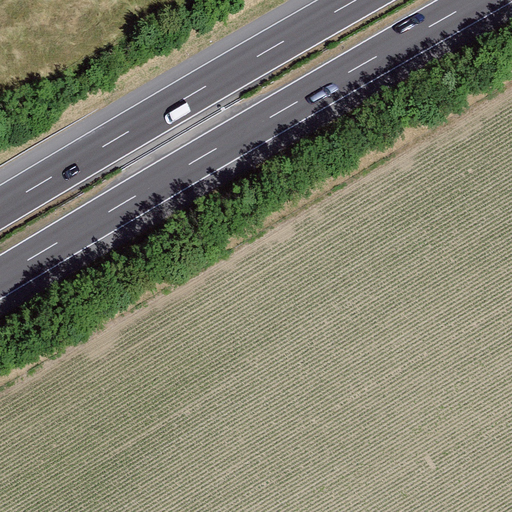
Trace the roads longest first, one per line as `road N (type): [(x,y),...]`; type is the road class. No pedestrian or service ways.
road 1 (motorway): [(0,278),(478,0)]
road 2 (motorway): [(356,0),(0,207)]
